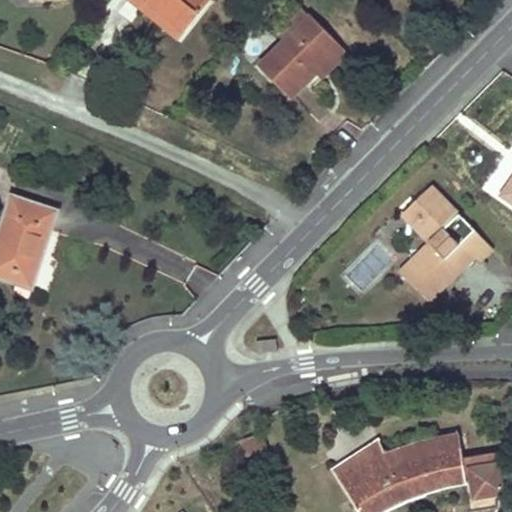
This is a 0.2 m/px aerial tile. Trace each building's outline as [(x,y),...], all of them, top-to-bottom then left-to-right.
[(130,0),(166,29),(172,22),(145,0),(130,0)] [(211,0),(145,0),(172,22),(166,29),(180,40),(211,0)] [(312,15),(311,16),(310,17),(301,8),(287,22),(290,25),(296,31),(286,40),(259,67),(292,101),(319,74),(315,70),(341,44),(312,15)] [(296,31),(290,25),(280,34),(286,40),(296,31)] [(322,77),(348,51),(341,44),(315,70),(319,74),(322,77)] [(483,191),(497,199),(511,173),(511,151),(508,149),(483,191)] [(511,181),(501,198),(511,205),(511,181)] [(429,243),(399,272),(428,301),(458,271),(445,259),(462,243),(474,255),(479,260),(490,249),(429,186),(413,201),(423,212),(411,224),(429,243)] [(20,274),(27,276),(34,278),(56,211),(11,196),(0,230),(0,276),(17,282),(20,274)] [(413,201),(401,214),(411,224),(423,212),(413,201)] [(462,243),(445,259),(458,271),(474,255),(462,243)] [(27,276),(20,274),(17,282),(31,287),(34,278),(27,276)] [(256,341),(257,353),(277,351),(276,339),(256,341)] [(253,433),(227,439),(230,453),(256,448),(253,433)] [(393,466),(377,442),(368,447),(383,470),(393,466)] [(447,477),(455,475),(464,473),(470,474),(473,496),(503,491),(499,463),(490,465),(488,453),(468,456),(468,462),(463,463),(461,448),(442,451),(428,455),(408,461),(393,466),(383,470),(368,447),(335,469),(363,511),(377,511),(380,510),(393,505),(408,499),(405,490),(422,484),(447,477)] [(490,465),(499,463),(497,451),(488,453),(490,465)] [(474,501),(504,497),(503,491),(473,496),(470,474),(464,473),(455,475),(447,477),(422,484),(405,490),(408,499),(417,495),(426,492),(435,489),(453,484),(465,481),(468,502),(474,501)]
